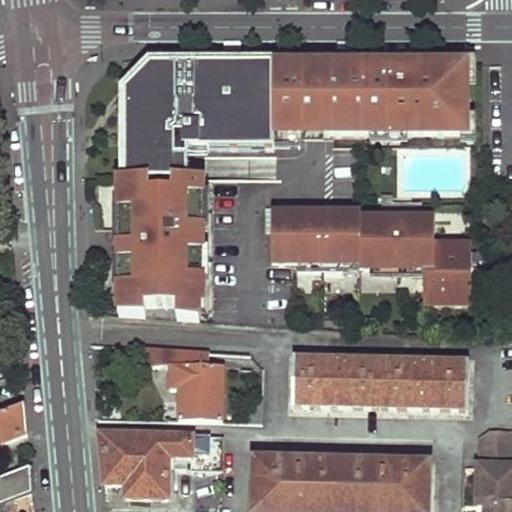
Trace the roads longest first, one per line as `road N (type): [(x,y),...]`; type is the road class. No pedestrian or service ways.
road 1 (tertiary): [(75,511),(40,35)]
road 2 (residential): [(511,26),(91,26),(40,35)]
road 3 (unknown): [(274,356),(480,378),(487,427),(464,460)]
road 4 (unknown): [(61,344),(274,356)]
road 5 (unknown): [(464,460),(275,451)]
road 6 (unknown): [(240,449),(70,443)]
